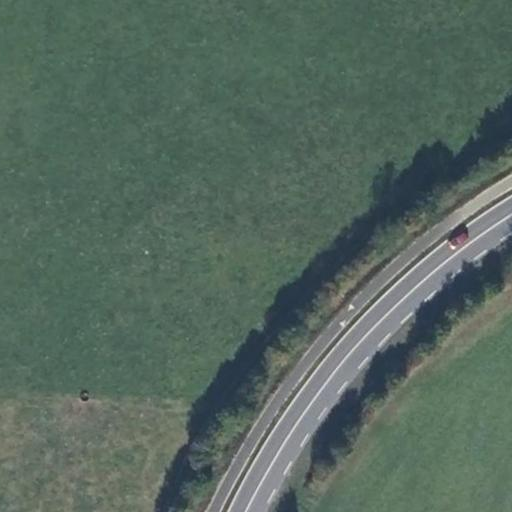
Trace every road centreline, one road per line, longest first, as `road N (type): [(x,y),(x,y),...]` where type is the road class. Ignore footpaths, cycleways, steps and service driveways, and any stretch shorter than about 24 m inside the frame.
road 1 (track): [(161,511),(228,389),(313,285),(433,177),(511,130)]
road 2 (tertiary): [(243,511),(288,431),(361,339),(428,273),(511,212)]
